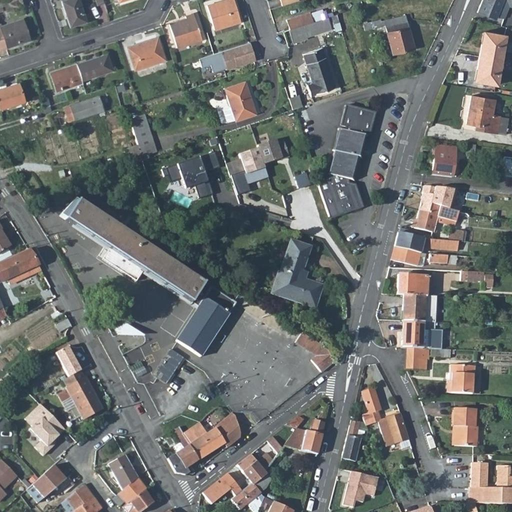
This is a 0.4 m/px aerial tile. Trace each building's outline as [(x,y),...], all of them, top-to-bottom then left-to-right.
[(6,0),(2,1),(5,11),(23,6),(20,0),(6,0)] [(78,0),(64,0),(61,1),(69,27),(85,22),(78,0)] [(233,0),(223,0),(207,5),(214,29),(240,21),(233,0)] [(511,0),(482,0),(477,13),(496,20),(497,17),(504,20),(509,7),(511,8),(511,0)] [(312,21),(326,17),(323,6),(309,11),(312,21)] [(285,18),(289,29),(312,21),(309,11),(285,18)] [(175,48),(201,39),(192,12),(184,15),(184,18),(167,24),(175,48)] [(336,14),(326,17),(329,28),(339,25),(336,14)] [(392,55),(414,49),(406,16),(382,22),(382,21),(368,24),(369,30),(382,27),(383,25),(385,25),(392,55)] [(292,40),(329,28),(326,17),(312,21),(289,29),(292,40)] [(0,26),(0,30),(6,48),(29,40),(22,18),(0,26)] [(481,45),(479,57),(501,61),(506,37),(486,34),(484,45),(481,45)] [(127,47),(134,70),(164,60),(157,37),(127,47)] [(249,42),(220,52),(226,69),(255,60),(249,42)] [(310,96),(335,88),(321,47),(302,53),(312,83),(306,85),(310,96)] [(80,80),(111,70),(106,54),(75,64),(80,80)] [(203,57),(205,65),(216,62),(213,54),(203,57)] [(479,70),(477,82),(496,85),(501,61),(479,57),(476,69),(479,70)] [(55,91),(81,83),(80,80),(75,64),(49,72),(55,91)] [(243,81),(223,88),(224,90),(216,92),(220,104),(227,102),(234,121),(254,114),(243,81)] [(0,108),(23,100),(18,83),(0,88),(0,108)] [(302,107),(298,94),(288,97),(292,110),(302,107)] [(49,106),(46,96),(40,99),(43,108),(49,106)] [(63,107),(67,121),(103,110),(98,96),(63,107)] [(480,126),(479,131),(504,135),(507,119),(490,115),(493,100),(470,96),(465,124),(480,126)] [(347,179),(349,179),(355,157),(356,157),(360,144),(362,136),(363,132),(368,134),(373,113),(344,106),(339,126),(345,127),(344,131),(339,129),(333,151),(335,151),(329,174),(331,175),(330,180),(317,184),(329,220),(362,209),(354,184),(347,183),(347,179)] [(145,155),(159,150),(146,113),(132,118),(141,142),(145,155)] [(265,163),(290,156),(285,138),(239,150),(244,171),(232,175),(237,193),(251,190),(249,183),(269,178),(265,163)] [(146,158),(145,155),(141,142),(128,147),(133,162),(146,158)] [(46,162),(52,158),(43,143),(37,147),(46,162)] [(474,154),(475,145),(464,144),(463,152),(474,154)] [(451,177),(455,149),(435,146),(431,175),(451,177)] [(18,158),(35,184),(53,173),(46,162),(37,147),(18,158)] [(182,177),(185,188),(209,181),(206,170),(220,166),(216,152),(167,165),(171,180),(182,177)] [(501,157),(498,176),(511,177),(511,164),(510,165),(510,158),(501,157)] [(308,174),(296,177),(298,186),(309,184),(308,174)] [(423,193),(419,211),(428,213),(430,204),(444,208),(452,210),(452,207),(449,206),(450,202),(441,200),(441,198),(423,193)] [(65,219),(197,307),(175,340),(199,357),(235,304),(77,200),(65,219)] [(416,229),(433,233),(436,217),(454,222),(457,212),(452,210),(444,208),(430,204),(428,213),(419,211),(417,219),(413,218),(410,227),(416,229)] [(0,250),(11,241),(0,227),(0,225),(1,225),(0,223),(0,250)] [(463,232),(452,230),(450,239),(461,241),(463,232)] [(419,252),(421,247),(456,251),(457,242),(456,241),(429,239),(430,236),(424,235),(423,239),(397,233),(395,240),(395,242),(394,247),(419,252)] [(322,285),(299,277),(309,247),(289,240),(274,284),(280,287),(276,296),(314,309),(322,285)] [(392,254),(390,260),(416,266),(417,265),(421,265),(424,254),(421,253),(419,252),(394,247),(393,249),(393,250),(392,254)] [(0,321),(7,316),(0,302),(0,281),(7,278),(10,283),(40,269),(36,262),(28,249),(0,261),(0,321)] [(456,256),(429,254),(428,262),(455,265),(456,256)] [(483,272),(460,271),(459,281),(482,283),(483,272)] [(396,294),(403,295),(426,296),(427,281),(430,282),(430,277),(414,276),(413,275),(397,275),(396,294)] [(47,297),(53,294),(46,280),(43,282),(44,284),(41,286),(47,297)] [(426,296),(403,295),(402,307),(405,308),(404,321),(423,322),(423,311),(434,311),(435,296),(430,296),(426,296)] [(69,325),(70,324),(67,318),(55,324),(58,330),(69,325)] [(402,321),(401,348),(406,348),(421,349),(422,330),(433,330),(434,322),(423,322),(404,321),(402,321)] [(311,360),(320,372),(334,362),(335,361),(326,349),(300,332),(294,342),(316,355),(311,360)] [(67,376),(80,369),(75,360),(73,362),(72,359),(73,358),(66,345),(54,351),(67,376)] [(406,348),(406,369),(425,370),(426,359),(428,359),(428,349),(421,349),(406,348)] [(165,383),(183,357),(170,349),(152,375),(165,383)] [(449,350),(433,349),(430,349),(429,356),(448,357),(449,350)] [(449,365),(448,376),(471,377),(472,366),(449,365)] [(67,389),(68,391),(59,396),(68,412),(77,407),(83,418),(102,409),(82,371),(65,381),(68,389),(67,389)] [(445,381),(445,393),(471,394),(471,377),(448,376),(448,381),(445,381)] [(365,426),(377,422),(386,447),(408,439),(400,414),(382,421),(378,410),(379,409),(373,389),(361,393),(368,413),(360,416),(364,423),(365,426)] [(53,440),(65,428),(40,403),(25,418),(32,425),(30,428),(41,439),(35,446),(43,454),(55,443),(53,440)] [(472,409),(452,408),(450,445),(474,446),(475,427),(471,427),(472,409)] [(240,434),(234,415),(231,412),(214,427),(215,428),(224,444),(223,444),(226,448),(239,437),(240,434)] [(298,416),(286,426),(296,428),(303,420),(298,416)] [(282,446),(316,454),(321,435),(324,423),(313,420),(310,432),(296,428),(282,446)] [(364,423),(350,420),(341,459),(354,462),(360,438),(356,437),(358,429),(364,430),(367,431),(365,426),(364,423)] [(182,434),(197,461),(223,444),(224,444),(215,428),(205,434),(199,423),(197,424),(182,434)] [(185,468),(197,461),(182,434),(178,427),(172,431),(182,449),(167,459),(174,473),(185,475),(187,473),(185,468)] [(362,439),(364,430),(358,429),(356,437),(360,438),(362,439)] [(281,448),(272,437),(267,442),(276,454),(281,448)] [(236,466),(250,483),(251,483),(252,483),(264,473),(263,472),(265,470),(266,468),(271,461),(264,452),(256,459),(253,455),(251,456),(250,455),(249,454),(236,465),(236,466)] [(124,455),(109,464),(123,489),(136,479),(137,478),(141,475),(138,470),(134,472),(124,455)] [(0,499),(6,494),(2,489),(10,482),(17,476),(1,460),(0,461),(0,499)] [(486,487),(487,462),(470,461),(469,486),(467,486),(466,502),(474,503),(510,504),(511,504),(511,477),(509,477),(509,466),(497,466),(496,487),(486,487)] [(65,479),(52,464),(26,489),(37,503),(53,489),(65,479)] [(378,478),(351,471),(342,505),(352,508),(354,501),(362,503),(364,494),(373,496),(378,478)] [(264,473),(252,483),(259,492),(265,487),(270,479),(265,475),(264,473)] [(226,474),(201,494),(210,505),(229,491),(234,497),(240,492),(226,474)] [(53,489),(59,498),(75,484),(68,476),(65,479),(53,489)] [(137,478),(136,479),(123,489),(117,494),(125,502),(127,504),(130,502),(143,491),(146,489),(137,478)] [(250,483),(250,484),(240,492),(234,497),(230,500),(238,511),(241,509),(245,504),(248,508),(251,511),(257,511),(259,508),(263,497),(259,492),(252,483),(251,483),(250,483)] [(94,498),(84,485),(64,499),(74,511),(80,507),(94,498)] [(143,491),(130,502),(135,508),(130,511),(140,511),(152,503),(143,491)] [(112,499),(119,506),(121,505),(125,502),(117,494),(112,498),(112,499)] [(291,511),(292,511),(263,497),(259,508),(266,511),(291,511)] [(83,511),(96,511),(102,508),(94,498),(80,507),(83,511)] [(68,511),(73,511),(74,511),(64,499),(61,502),(68,509),(67,511),(68,511)] [(126,511),(130,511),(135,508),(130,502),(127,504),(123,507),(126,511)] [(466,511),(473,511),(476,511),(474,503),(466,502),(463,502),(466,511)]
